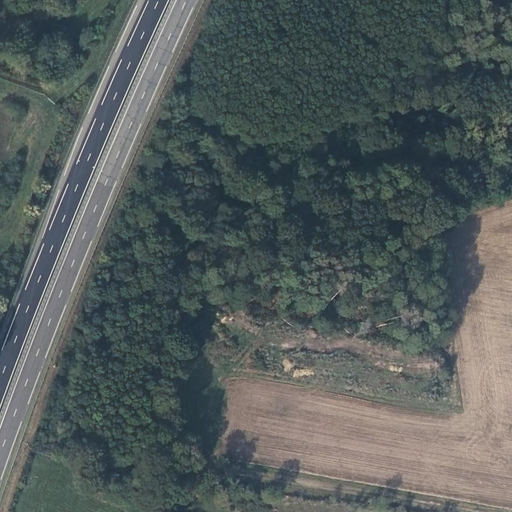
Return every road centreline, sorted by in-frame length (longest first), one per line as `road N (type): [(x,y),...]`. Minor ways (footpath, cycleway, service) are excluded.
road 1 (trunk): [(0,456),(187,0)]
road 2 (trunk): [(158,0),(0,385)]
road 3 (track): [(467,511),(188,442)]
road 4 (track): [(57,103),(44,117),(14,218),(0,230)]
road 5 (track): [(123,0),(85,76),(57,103)]
